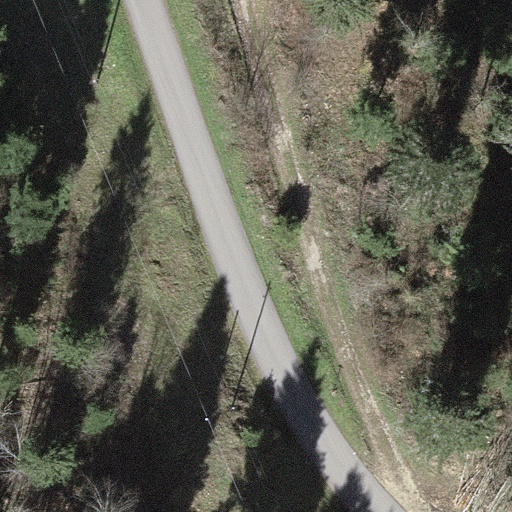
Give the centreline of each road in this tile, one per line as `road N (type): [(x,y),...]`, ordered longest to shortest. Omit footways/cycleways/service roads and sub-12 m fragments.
road 1 (unclassified): [(373,511),(311,429),(259,327),(142,0)]
road 2 (track): [(256,0),(353,363),(397,465),(433,511)]
